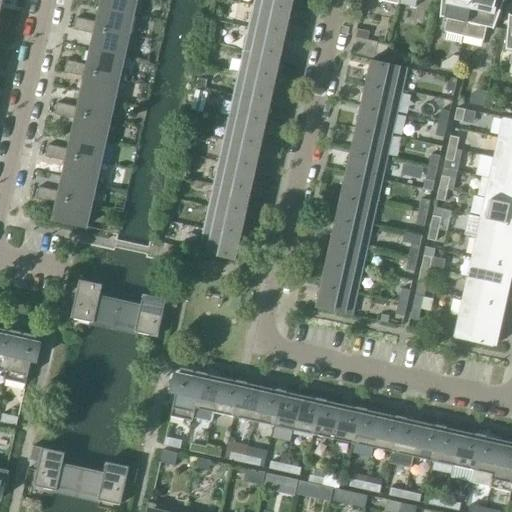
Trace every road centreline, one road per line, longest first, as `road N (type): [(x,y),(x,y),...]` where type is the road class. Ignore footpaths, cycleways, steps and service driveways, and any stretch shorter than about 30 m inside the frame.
road 1 (residential): [(511,403),(263,351),(337,0)]
road 2 (residential): [(0,207),(46,0)]
